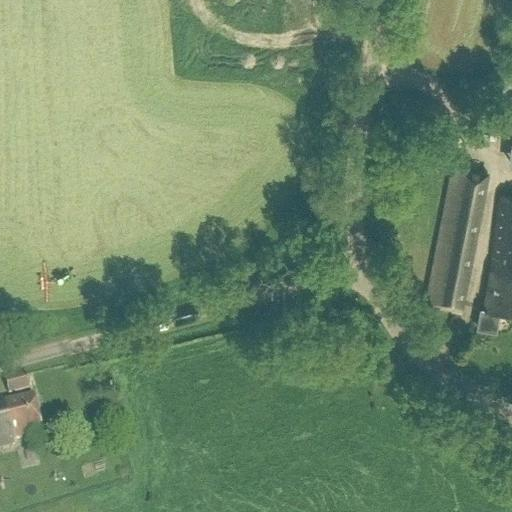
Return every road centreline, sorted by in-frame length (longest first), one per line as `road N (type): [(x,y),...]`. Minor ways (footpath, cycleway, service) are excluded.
road 1 (unclassified): [(0,370),(361,265)]
road 2 (unclassified): [(361,265),(352,184),(380,0)]
road 3 (unclassified): [(511,415),(454,384),(417,351),(361,265)]
